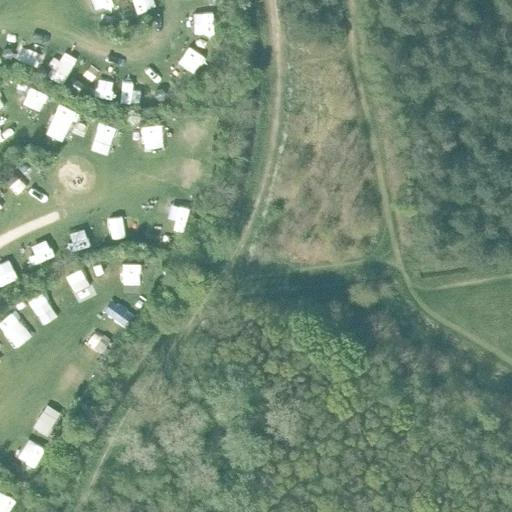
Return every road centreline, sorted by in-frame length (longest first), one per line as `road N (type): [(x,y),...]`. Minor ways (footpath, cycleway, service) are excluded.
road 1 (track): [(76,511),(116,429),(230,254),(266,138),(275,84),(273,0)]
road 2 (track): [(0,146),(39,130),(107,159),(116,176),(106,195),(54,216)]
